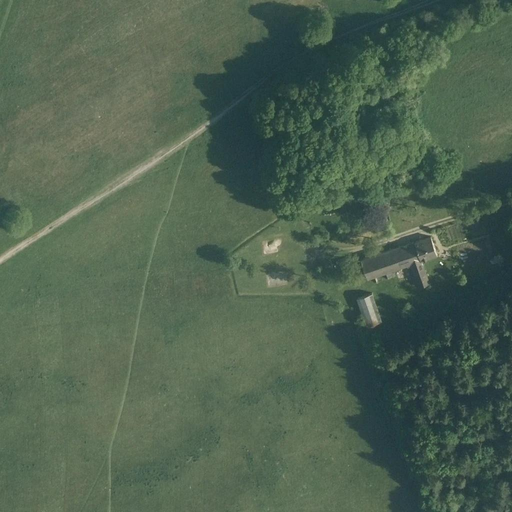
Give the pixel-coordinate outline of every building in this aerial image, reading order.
[(431,237),(411,243),(418,263),(422,262),(437,256),(432,239),(431,237)] [(411,243),(392,250),(398,269),(411,265),(418,263),(411,243)] [(392,250),(368,258),(375,277),(386,273),(398,269),(392,250)] [(368,258),(360,260),(367,280),(375,277),(368,258)] [(418,263),(411,265),(419,288),(429,284),(422,262),(418,263)] [(386,273),(375,277),(377,284),(388,280),(386,273)] [(380,322),(372,295),(357,299),(365,327),(380,322)]
